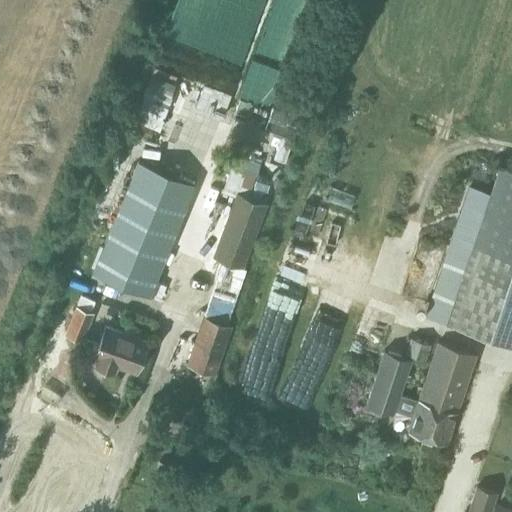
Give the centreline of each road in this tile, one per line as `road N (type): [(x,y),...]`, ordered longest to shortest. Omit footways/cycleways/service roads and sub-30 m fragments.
road 1 (track): [(381,308),(430,170),(452,151),(511,149)]
road 2 (track): [(294,273),(511,359)]
